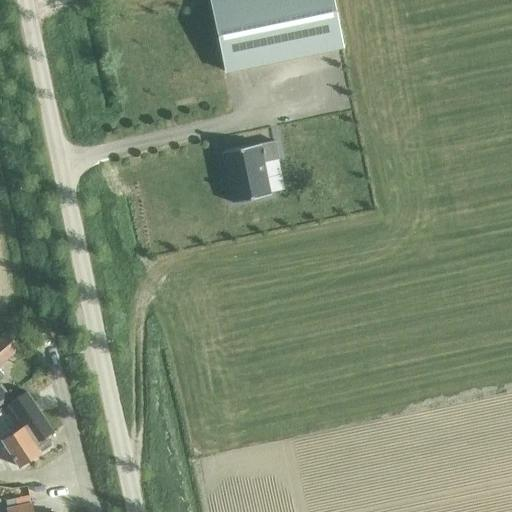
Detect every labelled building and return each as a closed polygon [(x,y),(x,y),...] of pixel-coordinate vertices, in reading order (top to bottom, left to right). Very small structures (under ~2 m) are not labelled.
[(333,0),(210,0),(225,71),(344,46),(333,0)] [(197,69),(183,70),(185,101),(200,100),(197,69)] [(291,95),(251,93),(250,112),(290,113),(291,95)] [(260,144),(222,152),(233,203),(270,195),(263,162),(279,159),(275,141),(260,144)] [(0,364),(20,348),(7,331),(0,336),(0,364)] [(0,402),(9,395),(0,383),(0,402)] [(47,436),(53,431),(27,391),(7,402),(17,418),(21,416),(27,424),(22,427),(2,440),(20,467),(41,453),(40,452),(52,445),(47,436)] [(7,509),(7,511),(33,511),(32,503),(7,509)]
